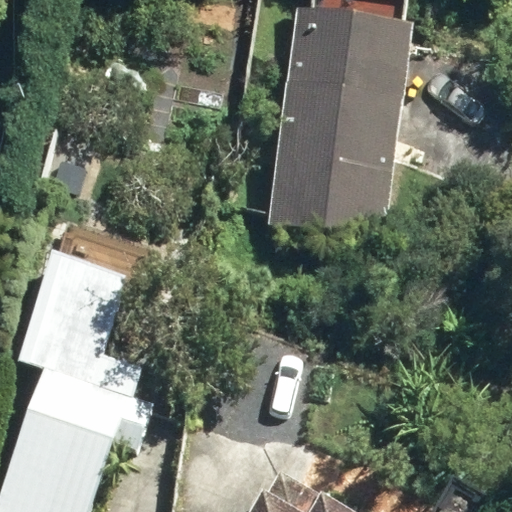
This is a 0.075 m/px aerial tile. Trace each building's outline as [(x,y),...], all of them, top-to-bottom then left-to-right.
[(285,224),(402,244),(442,24),(326,4),(285,224)] [(4,511),(102,511),(128,445),(149,452),(167,405),(147,396),(155,371),(118,357),(159,247),(86,221),(33,359),(58,368),(4,511)] [(188,421),(275,447),(297,380),(209,353),(188,421)] [(470,393),(511,412),(511,382),(481,368),(470,393)] [(359,434),(380,445),(391,421),(370,410),(359,434)] [(369,511),(299,471),(272,511),(369,511)]
